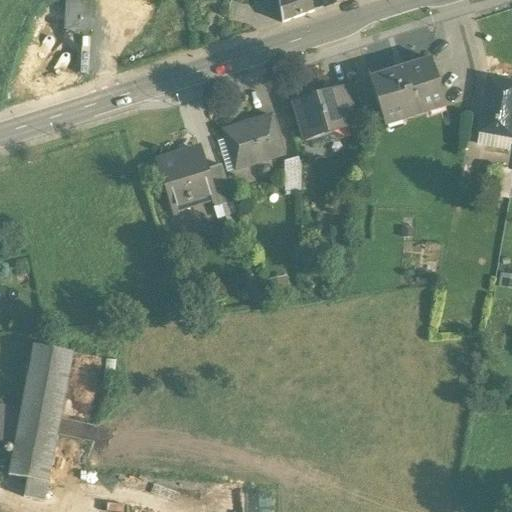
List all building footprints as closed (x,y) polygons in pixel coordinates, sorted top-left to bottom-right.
[(81,0),(65,0),(64,28),(92,29),(93,6),(81,6),(81,0)] [(277,0),(278,0),(282,24),(313,13),(308,0),(277,0)] [(324,0),(325,6),(325,8),(327,8),(327,7),(347,1),(348,1),(349,1),(348,0),(324,0)] [(365,47),(370,70),(383,67),(383,64),(396,61),(392,41),(365,47)] [(431,60),(369,80),(384,127),(446,108),(431,60)] [(511,126),(511,85),(488,81),(478,133),(510,138),(511,126)] [(362,117),(352,85),(350,86),(351,90),(339,93),(347,122),(362,117)] [(338,89),(293,103),(305,142),(324,136),(322,131),(346,123),(348,129),(349,129),(347,122),(339,93),(338,89)] [(271,116),(223,131),(235,171),(284,156),(271,116)] [(200,152),(176,160),(175,156),(157,161),(170,201),(185,196),(187,204),(211,196),(213,196),(205,171),(200,152)] [(298,158),(285,162),(285,191),(301,191),(301,166),(298,158)] [(220,166),(205,171),(213,196),(211,196),(215,208),(232,203),(220,166)] [(511,173),(489,169),(484,194),(507,199),(511,173)] [(14,447),(8,476),(26,480),(23,498),(44,502),(73,354),(34,346),(21,409),(14,447)] [(0,444),(14,447),(21,409),(0,405),(0,444)]
